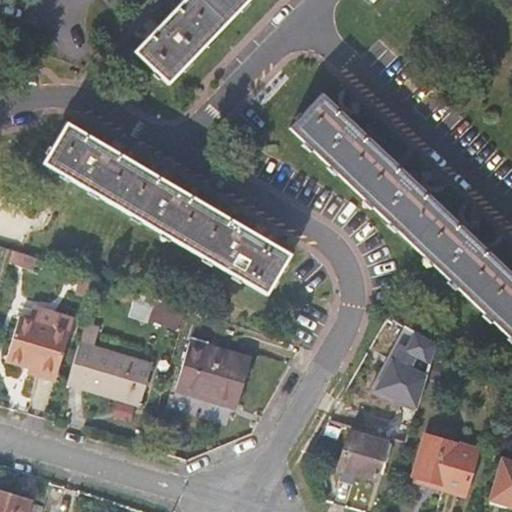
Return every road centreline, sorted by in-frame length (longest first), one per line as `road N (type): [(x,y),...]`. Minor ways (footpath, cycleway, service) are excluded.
road 1 (residential): [(179,143),(341,241),(359,285),(357,317),(246,510)]
road 2 (residential): [(0,435),(246,510)]
road 3 (residential): [(318,0),(179,143)]
road 4 (residential): [(0,105),(81,95),(179,143)]
